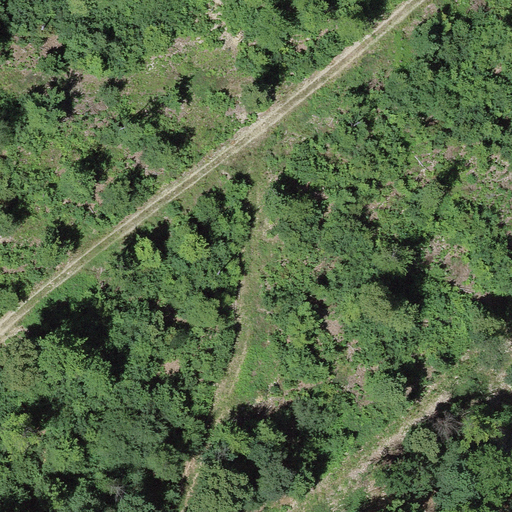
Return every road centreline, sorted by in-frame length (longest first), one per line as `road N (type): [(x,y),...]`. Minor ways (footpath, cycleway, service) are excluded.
road 1 (track): [(0,324),(414,0)]
road 2 (track): [(173,511),(238,356),(256,126)]
road 3 (track): [(511,329),(301,511)]
